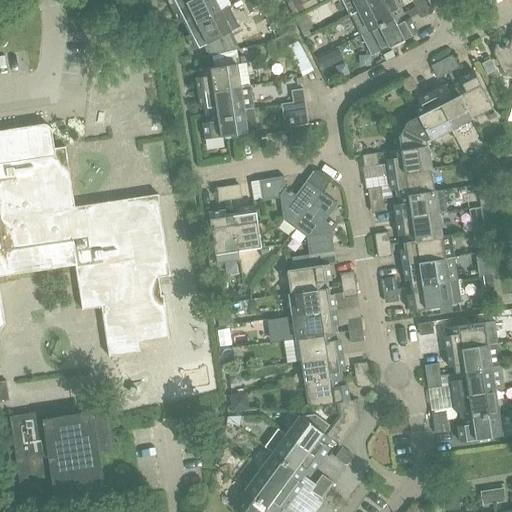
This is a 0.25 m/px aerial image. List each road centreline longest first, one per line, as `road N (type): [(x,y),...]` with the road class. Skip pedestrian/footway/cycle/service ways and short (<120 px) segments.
road 1 (residential): [(414,397),(377,350),(360,219),(349,177),(334,164)]
road 2 (residential): [(334,164),(336,98),(457,36)]
road 3 (residential): [(319,511),(362,458),(361,435),(414,397)]
road 4 (residential): [(200,176),(334,164)]
road 5 (residential): [(391,511),(419,485),(414,397)]
